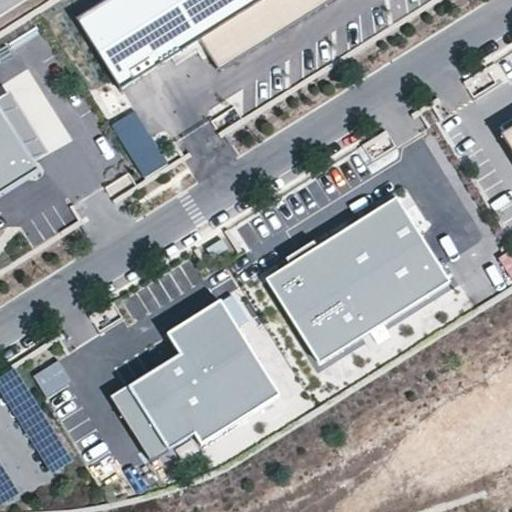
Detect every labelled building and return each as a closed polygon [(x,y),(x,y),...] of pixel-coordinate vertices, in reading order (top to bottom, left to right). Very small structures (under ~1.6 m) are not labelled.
[(108,0),(77,19),(121,89),(200,40),(221,73),(338,0),(108,0)] [(496,60),(463,78),(473,96),(506,79),(496,60)] [(0,196),(40,172),(0,107),(0,196)] [(135,107),(110,121),(143,176),(168,161),(135,107)] [(505,135),(511,130),(511,120),(501,128),(505,135)] [(502,137),(511,153),(511,130),(505,135),(502,137)] [(289,266),(265,281),(318,365),(449,284),(396,199),(317,248),(289,266)] [(227,249),(221,240),(205,250),(211,259),(227,249)] [(285,259),(289,266),(317,248),(313,242),(285,259)] [(179,356),(128,388),(167,452),(193,436),(200,446),(279,397),(220,302),(166,336),(179,356)] [(0,381),(39,460),(60,449),(18,364),(0,372),(0,381)] [(167,452),(128,388),(127,387),(109,398),(150,463),(167,452)] [(98,426),(73,437),(81,453),(106,442),(98,426)] [(87,461),(100,481),(122,466),(109,446),(87,461)] [(0,498),(20,485),(0,453),(0,498)]
